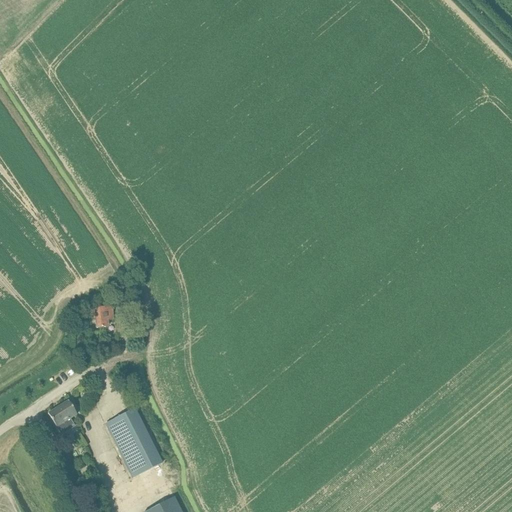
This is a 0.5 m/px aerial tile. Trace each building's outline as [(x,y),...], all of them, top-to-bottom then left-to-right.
[(98,329),(112,327),(112,322),(114,322),(127,321),(126,301),(107,302),(108,307),(96,308),(96,310),(93,310),(95,327),(98,327),(98,329)] [(128,326),(127,321),(114,322),(116,341),(130,340),(129,326),(128,326)] [(62,435),(75,427),(70,419),(77,414),(68,401),(48,414),(57,427),(62,435)] [(133,478),(141,474),(162,463),(135,409),(115,419),(115,420),(106,424),(133,478)] [(181,511),(174,497),(144,511),(181,511)]
